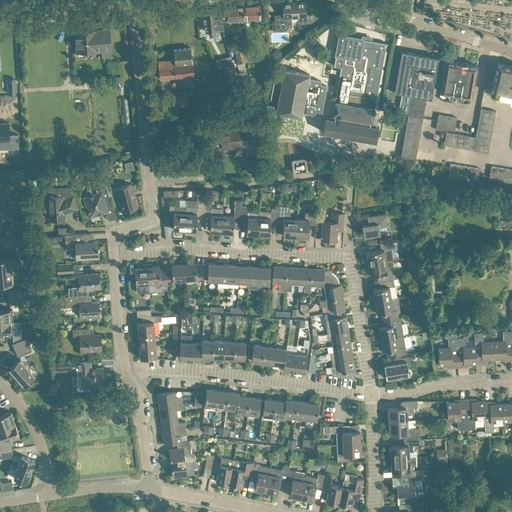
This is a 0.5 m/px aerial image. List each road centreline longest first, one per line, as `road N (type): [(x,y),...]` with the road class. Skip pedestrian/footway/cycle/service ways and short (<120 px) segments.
road 1 (residential): [(371,395),(125,369)]
road 2 (residential): [(348,260),(168,248),(112,256)]
road 3 (residential): [(493,52),(484,101),(507,110),(500,159),(427,146),(430,125)]
road 4 (residential): [(150,181),(130,0)]
road 5 (residential): [(371,395),(511,383)]
road 6 (residential): [(371,395),(348,260)]
road 7 (residential): [(0,382),(33,429),(52,495)]
road 8 (residential): [(147,490),(136,392),(125,369)]
